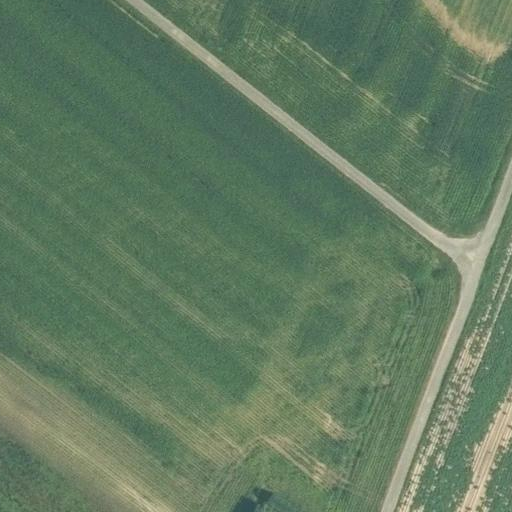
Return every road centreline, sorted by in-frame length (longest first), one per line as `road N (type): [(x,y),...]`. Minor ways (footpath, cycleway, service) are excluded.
road 1 (unclassified): [(473,261),(151,0)]
road 2 (unclassified): [(379,511),(473,261)]
